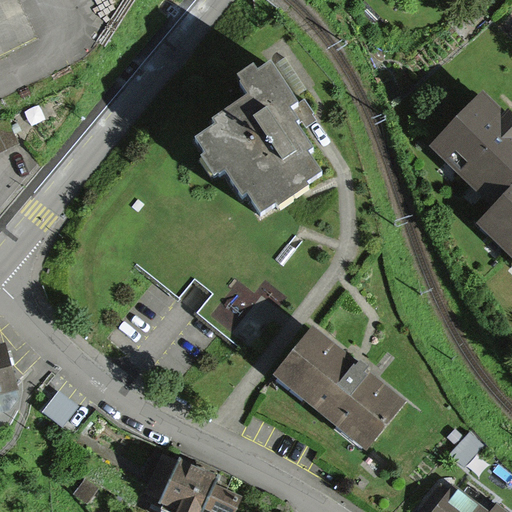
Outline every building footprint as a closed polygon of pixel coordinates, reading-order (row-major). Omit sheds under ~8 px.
[(262,216),(324,175),(311,154),(317,150),(301,125),(304,123),(296,111),(304,105),(276,64),(263,72),(258,66),(241,78),(253,96),(216,121),(219,126),(198,140),(209,155),(203,159),(216,180),(227,173),(246,200),(250,198),(262,216)] [(511,122),(485,98),(434,152),(497,210),(483,226),(511,253),(511,122)] [(7,118),(0,121),(0,151),(19,142),(7,118)] [(363,447),(402,398),(315,329),(276,378),(363,447)] [(0,343),(0,393),(20,388),(7,342),(0,343)] [(65,422),(82,402),(63,387),(46,407),(65,422)] [(215,483),(219,475),(179,458),(156,509),(163,511),(202,511),(204,508),(215,483)] [(235,511),(242,495),(215,483),(204,508),(213,511),(235,511)] [(510,511),(502,506),(497,511),(495,511),(459,484),(454,490),(445,484),(423,511),(510,511)]
